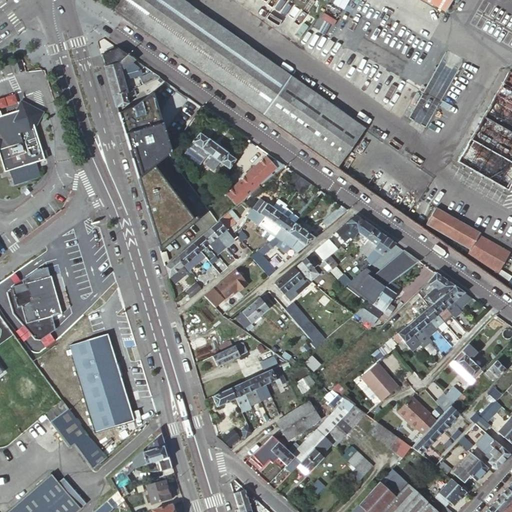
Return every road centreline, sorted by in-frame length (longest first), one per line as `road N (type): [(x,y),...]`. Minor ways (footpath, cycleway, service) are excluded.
road 1 (residential): [(57,0),(360,205)]
road 2 (secondary): [(57,0),(58,48),(83,136),(104,159)]
road 3 (residential): [(360,205),(229,313)]
road 4 (secondary): [(104,159),(154,320)]
road 5 (residential): [(360,205),(497,303)]
road 6 (residential): [(497,303),(412,390),(374,415)]
road 7 (secondary): [(104,159),(79,42),(57,0)]
